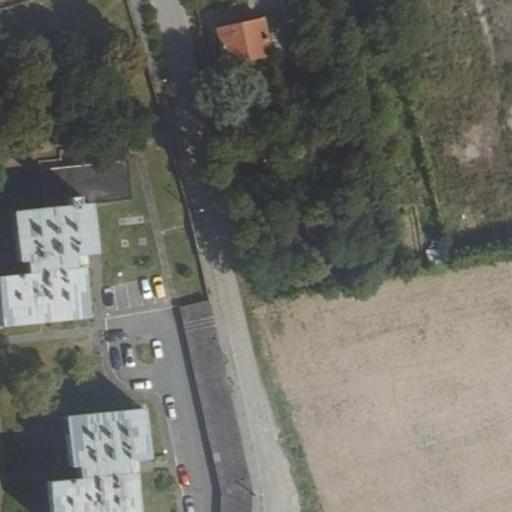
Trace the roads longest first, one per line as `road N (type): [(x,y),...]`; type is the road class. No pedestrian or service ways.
road 1 (unclassified): [(165,0),(287,511)]
road 2 (residential): [(201,511),(202,473),(166,326)]
